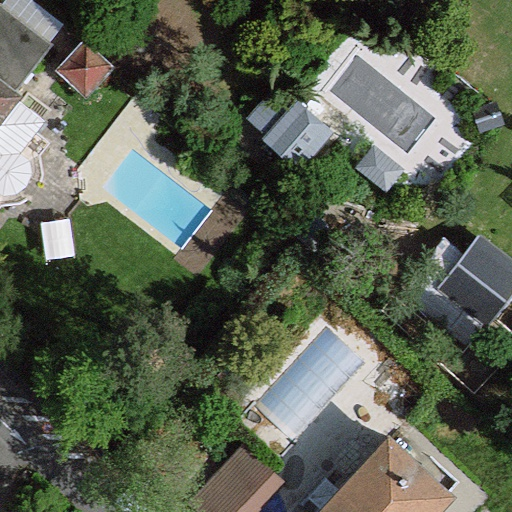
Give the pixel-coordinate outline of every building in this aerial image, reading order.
[(0,211),(13,196),(17,196),(21,194),(28,187),(31,181),(32,177),(32,172),(50,149),(37,137),(45,126),(38,121),(13,99),(52,49),(1,8),(0,9),(0,211)] [(64,71),(70,78),(86,93),(110,69),(93,53),(87,48),(64,71)] [(258,125),(273,138),(293,115),(279,102),(258,125)] [(273,138),(270,142),(299,168),(326,138),(296,112),(293,115),(273,138)] [(511,282),(511,276),(482,253),(455,286),(488,313),(511,282)] [(389,444),(342,495),(337,494),(323,509),(326,511),(325,511),(434,511),(446,499),(389,444)] [(242,511),(268,485),(243,461),(201,505),(207,511),(242,511)]
